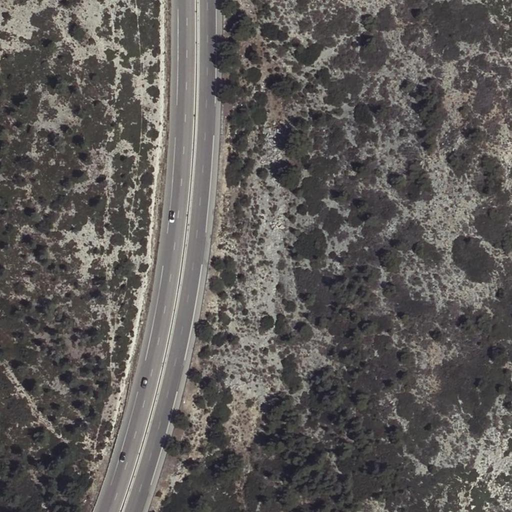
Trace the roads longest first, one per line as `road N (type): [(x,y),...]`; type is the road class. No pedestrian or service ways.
road 1 (trunk): [(186,0),(174,255),(148,389),(110,511)]
road 2 (trunk): [(133,511),(194,260),(207,0)]
